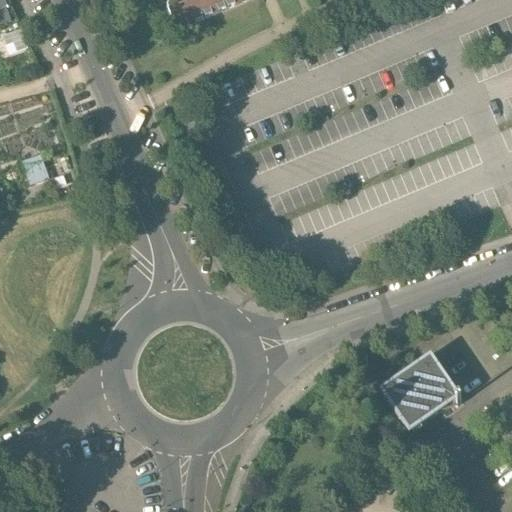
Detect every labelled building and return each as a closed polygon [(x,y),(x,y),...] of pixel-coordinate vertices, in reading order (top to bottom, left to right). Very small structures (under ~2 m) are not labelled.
[(0,0),(0,33),(15,27),(3,0),(0,0)] [(168,0),(181,29),(218,13),(212,0),(168,0)] [(212,0),(218,13),(248,0),(212,0)] [(0,38),(0,41),(10,60),(27,52),(16,30),(0,38)] [(431,359),(380,392),(408,434),(459,400),(431,359)]
